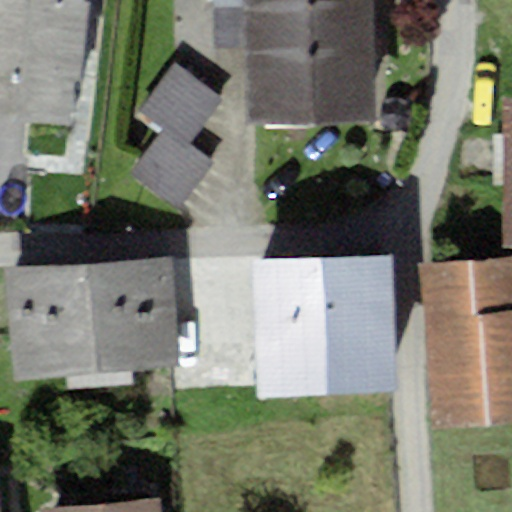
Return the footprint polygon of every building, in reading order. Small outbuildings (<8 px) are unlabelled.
[(87,0),(0,0),(0,117),(71,127),(87,0)] [(246,0),(212,0),(212,9),(246,8),(246,0)] [(246,0),(246,8),(247,40),(249,125),(377,122),(374,0),(246,0)] [(246,8),(212,9),(214,41),(247,40),(246,8)] [(225,101),(177,63),(138,113),(163,132),(130,174),(177,211),(214,164),(190,145),(225,101)] [(393,254),(252,261),(259,400),(400,393),(393,254)] [(511,257),(421,265),(435,430),(511,423),(511,257)] [(176,259),(7,270),(14,379),(183,368),(176,259)] [(162,511),(162,500),(43,509),(43,511),(162,511)]
